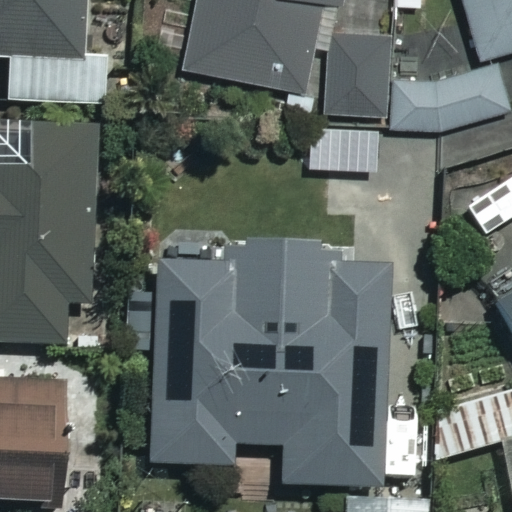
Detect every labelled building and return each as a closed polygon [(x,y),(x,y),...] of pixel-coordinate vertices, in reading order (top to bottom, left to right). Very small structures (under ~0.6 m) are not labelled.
[(85,0),(0,0),(0,62),(10,62),(9,103),(101,106),(102,65),(83,64),(85,0)] [(341,0),(204,0),(189,67),(305,94),(326,1),(340,4),(341,0)] [(511,0),(468,0),(486,58),(511,50),(511,0)] [(391,113),(387,38),(329,40),(333,115),(391,113)] [(511,110),(511,99),(504,63),(393,88),(404,135),(511,110)] [(95,135),(0,132),(0,345),(63,347),(64,302),(91,303),(95,135)] [(388,250),(231,244),(230,267),(159,265),(153,465),(234,468),(234,445),(285,447),(283,486),(380,489),(388,250)] [(511,291),(496,300),(511,331),(511,291)] [(61,386),(0,384),(0,503),(58,505),(61,386)] [(511,444),(511,400),(435,410),(441,454),(511,444)] [(424,511),(424,502),(348,501),(348,511),(424,511)]
